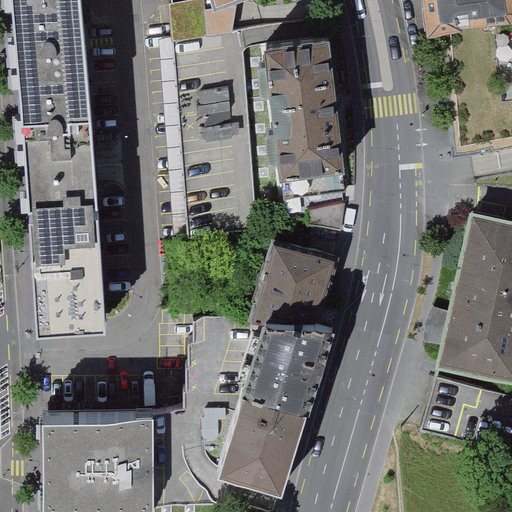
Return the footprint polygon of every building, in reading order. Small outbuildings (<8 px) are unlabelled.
[(85,28),(82,0),(15,0),(17,31),(22,107),(27,183),(30,227),(37,326),(105,322),(85,28)] [(172,0),(184,134),(194,245),(262,233),(259,174),(254,126),(248,76),(246,32),(238,10),(270,0),(172,0)] [(511,0),(427,0),(430,26),(442,25),(463,23),(463,19),(511,14),(511,0)] [(511,20),(463,23),(442,25),(460,158),(511,153),(511,20)] [(346,197),(330,43),(252,51),(255,75),(248,76),(254,126),(259,174),(269,173),(270,192),(283,191),(284,203),(346,197)] [(511,212),(474,204),(440,357),(511,373),(511,212)] [(272,231),(245,314),(273,310),(325,302),(338,252),(272,231)] [(325,302),(273,310),(253,370),(311,388),(337,306),(325,302)] [(151,498),(151,511),(220,511),(227,496),(253,490),(280,485),(221,465),(253,370),(273,310),(245,314),(189,310),(189,331),(183,331),(183,355),(181,355),(182,379),(179,379),(179,406),(149,405),(151,498)] [(311,388),(253,370),(221,465),(280,485),(311,388)] [(39,501),(151,498),(149,405),(37,408),(39,501)]
